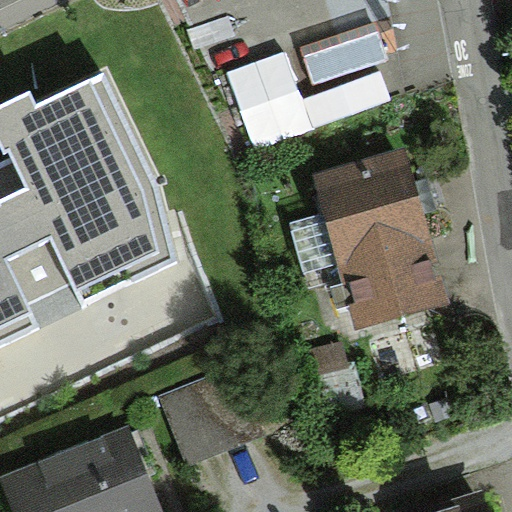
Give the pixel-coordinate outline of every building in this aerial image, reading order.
[(301,49),(313,87),(387,62),(375,25),(301,49)] [(0,344),(40,324),(28,304),(72,281),(84,304),(174,259),(158,184),(104,74),(37,104),(30,92),(0,106),(0,137),(7,151),(12,147),(14,157),(0,164),(0,344)] [(311,178),(322,214),(292,223),(307,275),(336,267),(355,330),(448,303),(420,209),(437,204),(433,190),(429,176),(413,180),(405,151),(311,178)] [(321,377),(352,369),(346,346),(315,353),(321,377)] [(157,394),(189,467),(260,436),(228,364),(157,394)] [(1,477),(13,511),(163,511),(144,461),(131,427),(1,477)] [(412,511),(490,511),(483,490),(412,511)]
